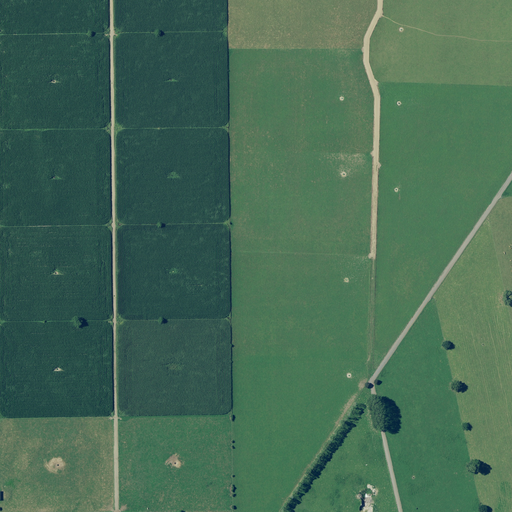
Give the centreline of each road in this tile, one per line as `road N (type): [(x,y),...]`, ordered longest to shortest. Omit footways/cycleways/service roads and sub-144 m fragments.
road 1 (track): [(110,0),(115,511)]
road 2 (track): [(370,357),(377,107),(366,47),(380,0)]
